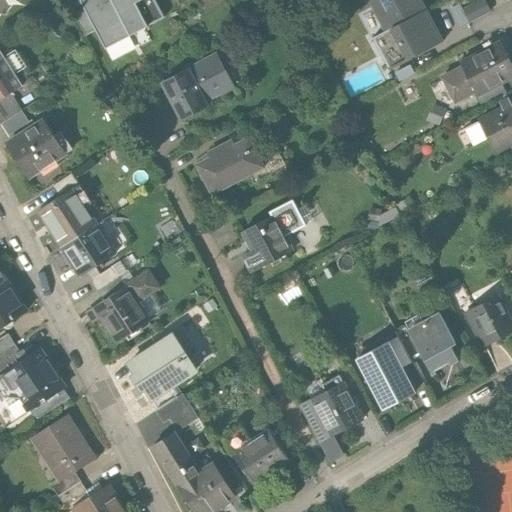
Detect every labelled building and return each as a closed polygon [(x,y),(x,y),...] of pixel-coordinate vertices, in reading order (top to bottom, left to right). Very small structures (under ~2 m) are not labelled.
[(0,0),(0,13),(8,9),(7,7),(15,2),(14,0),(0,0)] [(79,0),(84,10),(95,31),(105,50),(129,36),(110,0),(79,0)] [(110,0),(129,36),(163,19),(153,0),(110,0)] [(419,0),(367,0),(385,32),(371,39),(388,71),(442,43),(419,0)] [(483,0),(482,0),(462,10),(468,23),(490,12),(483,0)] [(462,10),(459,5),(450,10),(459,28),(468,23),(462,10)] [(84,37),(95,31),(84,10),(73,15),(84,37)] [(463,68),(443,79),(455,103),(475,92),(478,96),(511,78),(511,72),(498,46),(461,65),(463,68)] [(0,102),(11,95),(22,88),(0,52),(0,102)] [(186,70),(161,83),(181,121),(206,107),(203,102),(221,92),(221,94),(233,88),(215,55),(186,70)] [(409,66),(395,74),(398,81),(413,74),(409,66)] [(29,124),(11,95),(0,102),(0,124),(8,138),(29,124)] [(502,110),(464,130),(473,148),(489,139),(496,152),(509,146),(511,143),(511,104),(511,105),(508,100),(499,105),(502,110)] [(444,110),(433,106),(426,122),(437,127),(444,110)] [(55,137),(45,122),(8,145),(29,179),(73,151),(62,133),(55,137)] [(209,159),(196,166),(211,194),(262,168),(247,139),(233,147),(230,142),(207,154),(209,159)] [(53,187),(60,199),(78,187),(71,175),(53,187)] [(60,199),(38,213),(62,249),(96,227),(83,207),(89,203),(78,187),(60,199)] [(269,213),(271,218),(273,217),(284,238),(305,226),(298,212),(292,201),(269,213)] [(307,207),(298,212),(305,226),(314,222),(307,207)] [(243,256),(251,273),(291,252),(284,238),(273,217),(271,218),(243,232),(252,251),(243,256)] [(114,255),(96,227),(62,249),(80,277),(114,255)] [(123,289),(110,269),(90,283),(103,302),(123,289)] [(0,288),(8,283),(0,270),(0,288)] [(147,273),(125,288),(135,304),(158,290),(147,273)] [(430,279),(416,286),(422,297),(436,290),(430,279)] [(0,329),(27,312),(8,283),(0,288),(0,329)] [(93,308),(117,344),(148,324),(135,304),(125,288),(123,289),(103,302),(93,308)] [(511,327),(496,298),(465,314),(483,348),(511,331),(511,327)] [(408,331),(408,332),(422,358),(431,373),(457,360),(449,345),(455,342),(440,314),(408,331)] [(408,332),(408,331),(406,326),(395,332),(412,363),(422,358),(408,332)] [(144,390),(150,400),(195,371),(187,358),(192,355),(193,348),(181,330),(154,348),(156,351),(148,357),(145,353),(128,365),(134,375),(131,378),(140,392),(144,390)] [(0,354),(15,345),(9,335),(0,340),(0,354)] [(398,337),(387,343),(400,368),(411,362),(398,337)] [(387,343),(356,359),(383,410),(414,394),(400,368),(387,343)] [(0,354),(0,367),(4,374),(36,354),(32,348),(23,354),(17,344),(15,345),(0,354)] [(30,410),(48,399),(47,398),(64,388),(66,387),(43,350),(36,354),(4,374),(0,376),(0,389),(17,418),(30,410)] [(319,383),(305,390),(311,401),(330,437),(332,436),(361,421),(338,377),(321,386),(319,383)] [(30,410),(36,420),(70,399),(64,388),(47,398),(48,399),(30,410)] [(181,396),(157,412),(164,424),(169,421),(177,433),(197,419),(181,396)] [(311,401),(299,407),(330,468),(345,460),(332,436),(330,437),(311,401)] [(53,470),(60,480),(61,482),(75,473),(96,460),(67,415),(33,437),(43,454),(48,450),(59,467),(53,470)] [(233,454),(251,442),(240,426),(236,429),(232,429),(228,432),(228,435),(223,438),(233,454)] [(288,464),(267,432),(251,442),(233,454),(254,486),(288,464)] [(172,435),(152,448),(178,488),(197,475),(172,435)] [(213,465),(197,475),(178,488),(177,489),(191,511),(212,511),(234,498),(213,465)] [(52,486),(60,498),(83,483),(75,473),(61,482),(60,480),(52,486)] [(60,498),(67,509),(72,505),(89,494),(83,483),(60,498)] [(126,511),(110,486),(92,498),(74,509),(76,511),(126,511)] [(92,498),(89,494),(72,505),(74,509),(92,498)]
